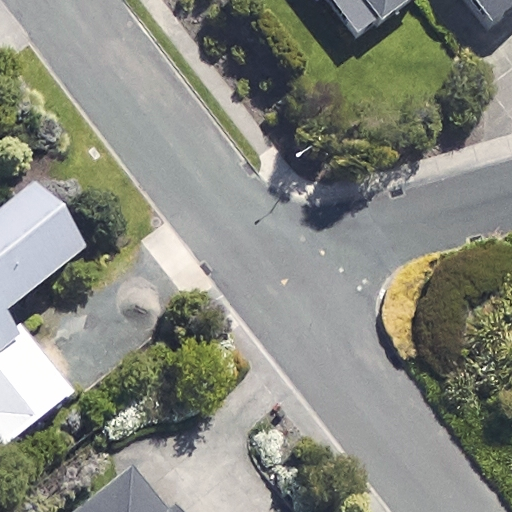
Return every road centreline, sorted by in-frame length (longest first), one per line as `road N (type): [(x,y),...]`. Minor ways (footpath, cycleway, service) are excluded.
road 1 (residential): [(265,272),(58,0)]
road 2 (residential): [(450,511),(265,272)]
road 3 (residential): [(265,272),(511,201)]
